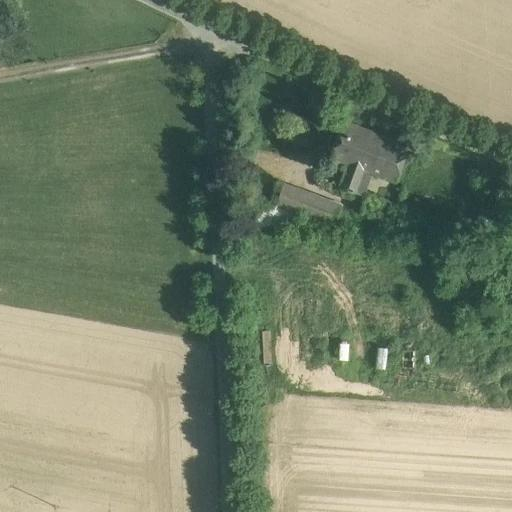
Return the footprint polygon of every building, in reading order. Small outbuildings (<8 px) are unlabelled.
[(409,145),(344,120),(330,156),(349,163),(340,186),(356,192),(364,168),(374,172),(396,180),(409,145)] [(364,168),(356,192),(365,195),(374,172),(364,168)] [(342,206),(283,184),(276,203),(350,230),(355,215),(340,209),(342,206)] [(388,202),(368,193),(363,208),(382,216),(388,202)] [(268,224),(276,202),(259,196),(251,218),(268,224)] [(478,213),(467,240),(500,255),(511,227),(478,213)]
